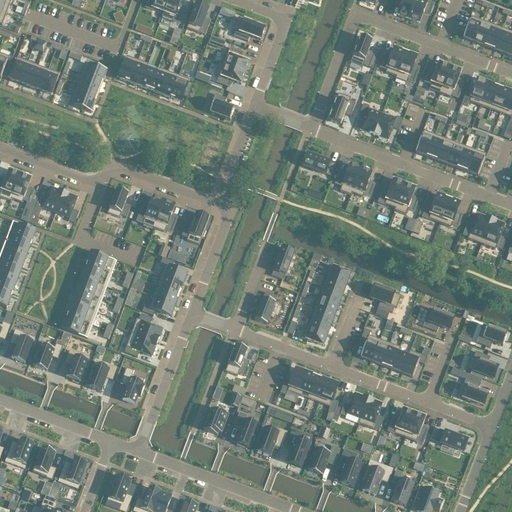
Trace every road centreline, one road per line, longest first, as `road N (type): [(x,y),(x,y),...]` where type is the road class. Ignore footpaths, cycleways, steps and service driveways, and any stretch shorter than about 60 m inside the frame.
road 1 (residential): [(511,73),(354,14),(311,128)]
road 2 (residential): [(311,128),(511,205)]
road 3 (residential): [(332,366),(494,427)]
road 4 (residential): [(139,453),(296,511)]
road 5 (residential): [(234,0),(285,19),(254,106)]
road 6 (residential): [(219,201),(108,162),(98,185)]
